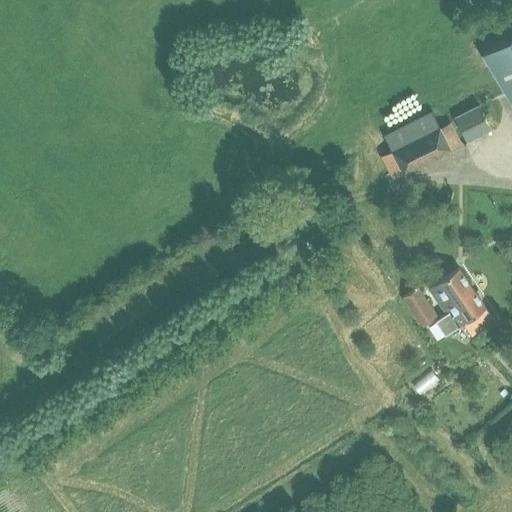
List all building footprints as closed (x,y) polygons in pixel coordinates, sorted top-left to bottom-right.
[(511,102),(511,36),(483,54),(511,102)] [(467,140),(491,128),(480,106),(456,118),(467,140)] [(392,177),(459,143),(449,124),(441,128),(433,112),(385,136),(392,150),(381,155),(392,177)] [(475,330),(492,319),(458,269),(430,289),(447,314),(436,322),(446,336),(468,320),(475,330)] [(424,325),(438,316),(418,287),(405,297),(424,325)]
